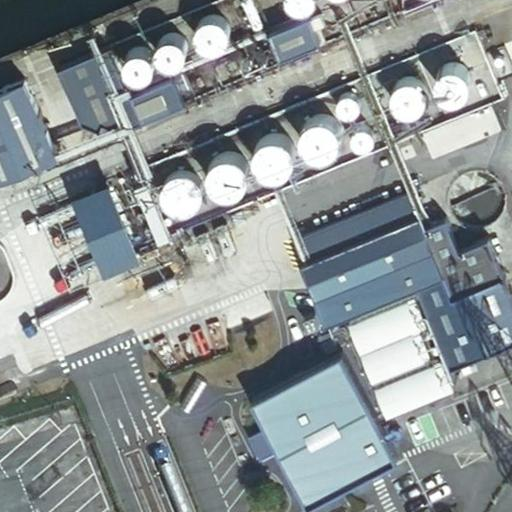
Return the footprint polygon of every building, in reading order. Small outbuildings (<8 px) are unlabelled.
[(268,24),(273,19),(273,18),(274,16),(275,12),(275,6),(272,0),(271,0),(245,0),(244,1),(242,7),(242,11),(242,14),(245,19),(247,22),(250,24),(256,26),(262,26),(268,24)] [(220,44),(225,41),(226,40),(229,35),(231,28),(230,22),(228,19),(226,17),(220,13),(214,12),(211,12),(207,13),(202,16),(200,19),(198,22),(197,28),(199,35),(202,40),(207,43),(214,45),(220,44)] [(265,29),(269,40),(310,23),(306,13),(265,29)] [(310,23),(269,40),(276,57),(317,40),(310,23)] [(186,57),(188,55),(189,54),(191,49),(192,43),(191,39),(190,36),(186,32),(181,29),(174,28),(168,30),(165,32),(163,34),(160,37),(159,40),(159,46),(160,50),(161,53),(165,57),(170,60),(174,61),(177,61),(183,59),(186,57)] [(148,73),(153,69),(154,69),(156,63),(157,57),(156,53),(155,51),(151,46),(146,43),(139,42),(133,44),(130,46),(128,48),(125,54),(124,57),(124,61),(125,65),(126,67),(130,72),(136,75),(143,75),(148,73)] [(477,75),(476,70),(475,69),(473,65),(471,62),(467,60),(464,58),(460,57),(456,56),(452,57),(448,58),(444,60),(441,62),(439,65),(437,68),(435,72),(435,76),(435,80),(437,86),(439,89),(441,93),(444,95),(448,97),(452,98),(456,99),(460,98),(463,97),(467,96),(470,93),(473,90),(475,87),(476,83),(477,79),(477,75)] [(0,178),(54,156),(20,74),(0,82),(0,178)] [(407,80),(400,81),(398,82),(395,85),(392,88),(390,91),(389,95),(388,99),(388,103),(389,107),(391,110),(393,114),(396,116),(399,118),(403,120),(407,121),(411,121),(415,120),(418,118),(422,116),(425,113),(427,110),(428,106),(429,102),(429,98),(428,94),(427,90),(425,87),(422,84),(419,82),(415,81),(411,80),(407,80)] [(338,107),(340,112),(341,113),(345,116),(350,117),(354,117),(359,114),(362,111),(363,107),(363,102),(361,97),(357,94),(352,92),(347,93),(344,94),(340,98),(339,102),(338,107)] [(328,154),(332,153),(334,153),(338,151),(341,148),(343,145),(345,141),(347,136),(347,131),(346,128),(345,124),(343,120),(340,117),(337,115),(334,113),(328,111),(324,111),(320,112),(316,113),(313,115),(308,119),(306,122),(304,126),(304,130),(303,134),(304,138),(305,142),(307,145),(310,148),(313,151),(316,153),(320,154),(324,155),(328,154)] [(357,129),(354,132),(354,133),(353,138),(354,143),(357,147),(362,149),(366,150),(370,149),(375,146),(377,142),(378,138),(377,133),(375,129),(370,126),(366,125),(361,126),(357,129)] [(280,174),(284,173),(286,172),(289,170),(293,165),(295,162),(297,158),(298,155),(298,149),(297,144),(295,141),(291,136),(288,134),(285,131),(281,130),(277,130),(273,130),(269,130),(265,132),(262,134),(258,138),(256,142),(254,145),(253,149),(253,153),(255,161),(257,164),(260,168),(264,171),(268,173),(276,174),(280,174)] [(236,193),(240,192),(242,191),(245,188),(248,185),(250,182),(252,178),(252,172),(252,168),(249,161),(247,157),(243,153),(239,151),(235,150),(231,149),(227,149),(223,150),(218,153),(215,155),(212,158),(210,161),(208,165),(208,169),(208,175),(209,179),(210,183),(213,186),(215,189),(219,191),(224,193),(228,194),(232,194),(236,193)] [(188,212),(193,210),(195,210),(198,208),(201,205),(204,202),(206,198),(207,192),(207,188),(206,184),(205,180),(202,175),(199,172),(193,168),(187,167),(183,167),(175,169),(170,172),(167,174),(165,178),(163,181),(162,187),(162,191),(162,195),(164,199),(168,205),(171,208),(176,211),(180,212),(184,212),(188,212)] [(289,238),(299,262),(415,215),(404,190),(289,238)] [(439,272),(423,234),(419,224),(415,215),(299,262),(323,319),(421,279),(439,272)] [(443,215),(419,224),(423,234),(436,229),(451,267),(439,272),(421,279),(451,363),(511,339),(511,291),(486,235),(456,247),(443,215)] [(436,229),(423,234),(439,272),(451,267),(436,229)] [(342,349),(255,396),(310,501),(396,455),(364,392),(342,349)]
